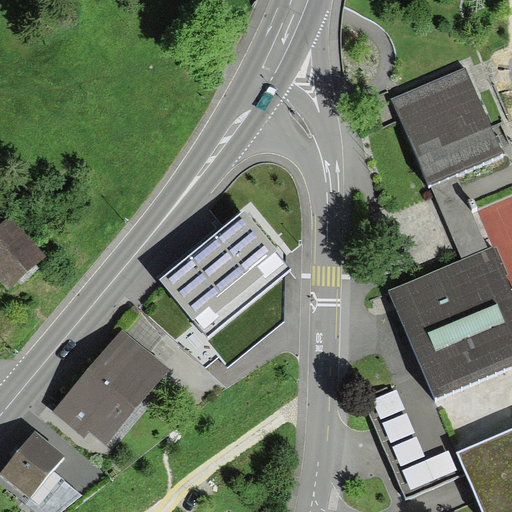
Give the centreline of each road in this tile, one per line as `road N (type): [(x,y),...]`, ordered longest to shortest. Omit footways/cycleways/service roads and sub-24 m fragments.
road 1 (residential): [(270,72),(305,90),(321,113),(325,333),(313,508)]
road 2 (tertiary): [(270,72),(242,119),(0,415)]
road 3 (track): [(149,511),(294,412),(322,408)]
